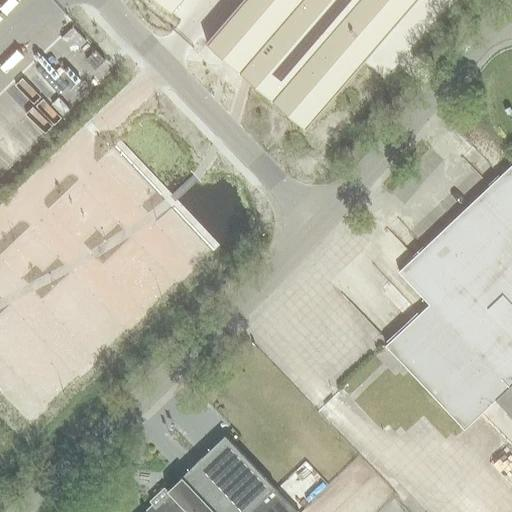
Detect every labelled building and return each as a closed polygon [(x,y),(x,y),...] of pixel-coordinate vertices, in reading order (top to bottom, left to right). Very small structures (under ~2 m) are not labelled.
[(242,0),(206,43),(306,129),(417,0),(242,0)] [(61,38),(74,52),(86,41),(73,26),(61,38)] [(86,59),(95,70),(105,61),(95,50),(86,59)] [(495,400),(511,384),(511,164),(398,272),(429,305),(385,346),(464,429),(495,400)] [(511,511),(511,384),(495,400),(511,417),(511,511)] [(149,501),(152,504),(143,511),(296,511),(224,436),(166,492),(162,488),(149,501)]
